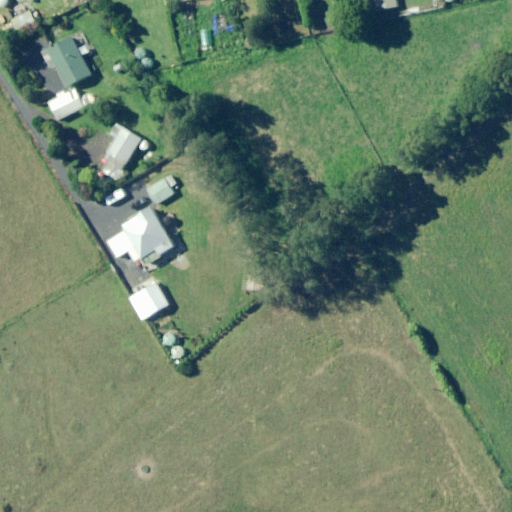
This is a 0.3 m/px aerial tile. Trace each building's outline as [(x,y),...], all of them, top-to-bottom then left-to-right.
[(401,8),(399,0),(378,0),(380,11),(401,8)] [(30,3),(10,12),(19,31),(38,22),(30,3)] [(95,75),(76,38),(46,53),(54,69),(59,66),(70,88),(95,75)] [(87,108),(77,89),(51,102),(61,121),(87,108)] [(153,144),(120,124),(110,126),(114,135),(119,139),(107,159),(126,170),(140,147),(148,152),(153,144)] [(179,185),(174,176),(150,189),(158,205),(178,195),(174,187),(179,185)] [(180,246),(155,208),(127,226),(129,230),(111,243),(121,259),(139,247),(151,265),(180,246)] [(173,306),(158,276),(137,287),(153,316),(173,306)]
